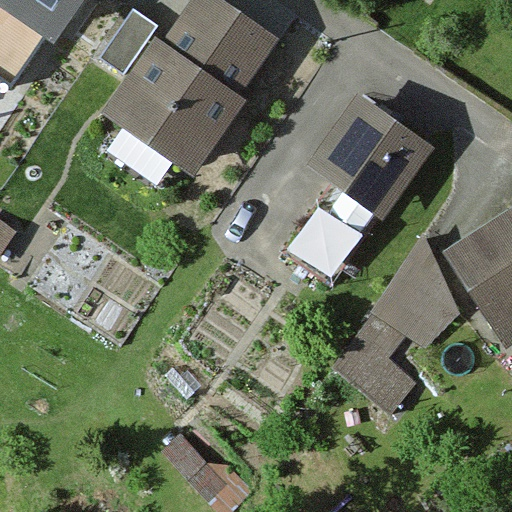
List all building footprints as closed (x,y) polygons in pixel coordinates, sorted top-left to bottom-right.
[(27,0),(66,25),(83,0),(27,0)] [(221,113),(265,51),(203,8),(164,64),(152,56),(100,130),(183,188),(231,120),(221,113)] [(414,159),(350,120),(304,197),(368,236),(414,159)] [(511,352),(511,227),(440,277),(497,363),(511,352)] [(285,393),(328,321),(286,296),(243,368),(285,393)] [(205,454),(187,477),(230,511),(249,490),(205,454)]
